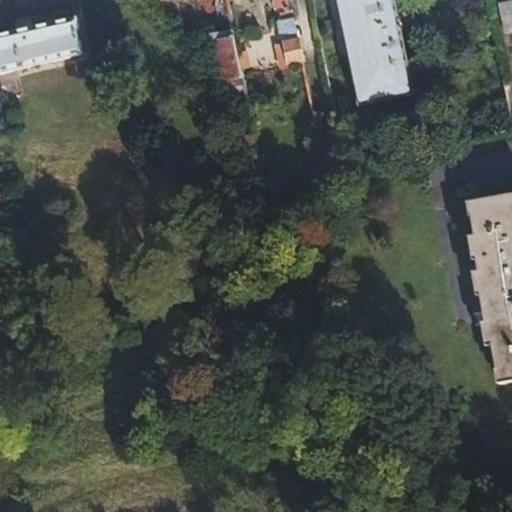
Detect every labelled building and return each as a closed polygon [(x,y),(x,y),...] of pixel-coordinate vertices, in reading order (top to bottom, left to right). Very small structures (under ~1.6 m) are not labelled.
[(318,12),(316,0),(309,0),(312,14),(313,18),(317,15),(318,12)] [(348,43),(339,0),(316,0),(318,12),(317,15),(313,18),(333,119),(439,99),(430,59),(417,0),(392,0),(407,78),(356,87),(348,43)] [(407,78),(392,0),(339,0),(348,43),(356,87),(407,78)] [(511,1),(498,5),(504,34),(511,32),(511,1)] [(0,74),(86,53),(78,17),(0,35),(0,74)] [(299,39),(295,18),(279,22),(283,42),(299,39)] [(244,76),(235,33),(213,38),(221,80),(244,76)] [(275,46),(281,70),(311,62),(304,38),(275,46)] [(511,199),(470,208),(480,257),(477,257),(484,292),(480,293),(486,322),(489,321),(498,370),(511,366),(511,199)]
